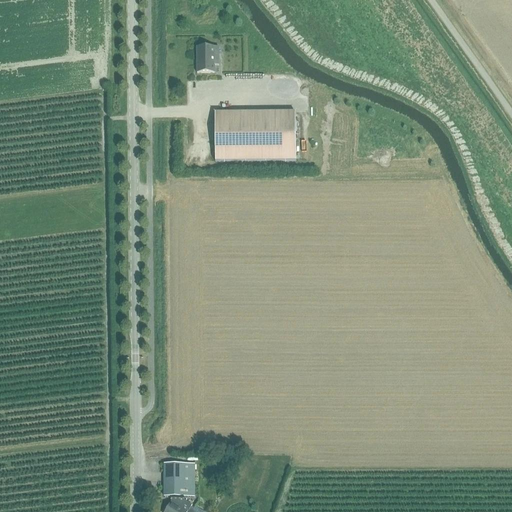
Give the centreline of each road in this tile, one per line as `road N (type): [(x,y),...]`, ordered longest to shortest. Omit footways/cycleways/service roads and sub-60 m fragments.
road 1 (tertiary): [(135,511),(131,0)]
road 2 (unclassified): [(430,0),(511,114)]
